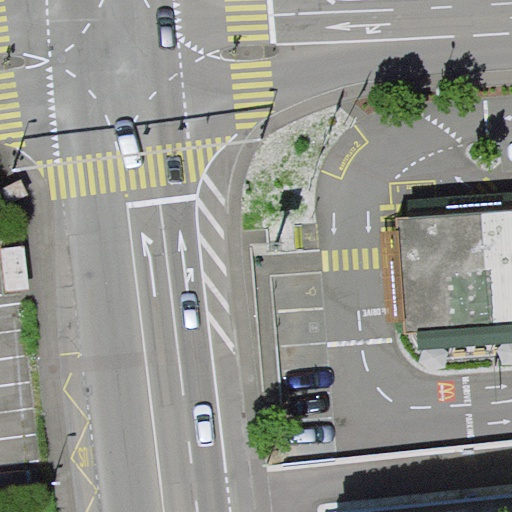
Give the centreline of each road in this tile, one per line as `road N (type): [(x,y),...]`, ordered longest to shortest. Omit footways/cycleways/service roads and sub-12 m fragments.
road 1 (primary): [(171,511),(120,74)]
road 2 (tertiary): [(120,74),(511,39)]
road 3 (unclassified): [(120,74),(0,85)]
